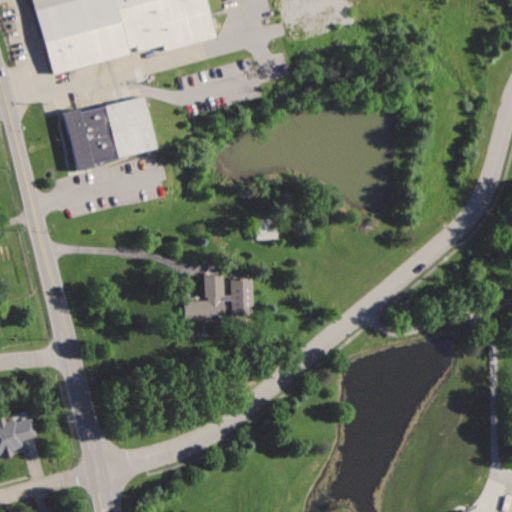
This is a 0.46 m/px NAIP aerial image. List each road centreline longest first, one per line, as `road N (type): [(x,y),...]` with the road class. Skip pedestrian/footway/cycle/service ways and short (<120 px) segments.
road 1 (residential): [(96,473),(202,441),(468,227),(487,198),(511,104)]
road 2 (tertiary): [(0,70),(103,511)]
